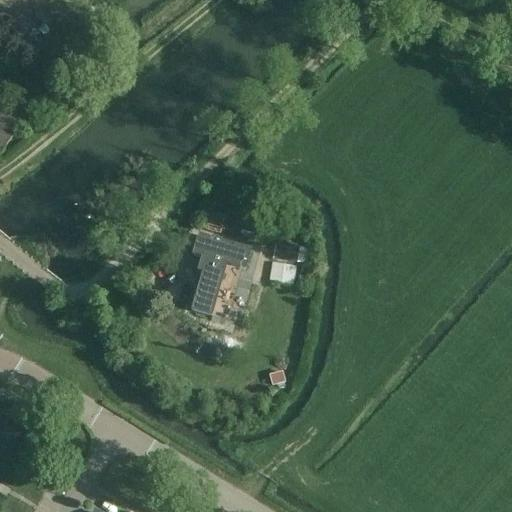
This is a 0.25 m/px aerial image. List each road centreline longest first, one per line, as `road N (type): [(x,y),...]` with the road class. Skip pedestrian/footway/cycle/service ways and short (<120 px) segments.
road 1 (unclassified): [(399,0),(108,276),(83,291),(48,280),(0,243)]
road 2 (unclassified): [(0,161),(204,0)]
road 3 (tertiary): [(252,511),(117,433)]
road 4 (tertiary): [(117,433),(0,366)]
